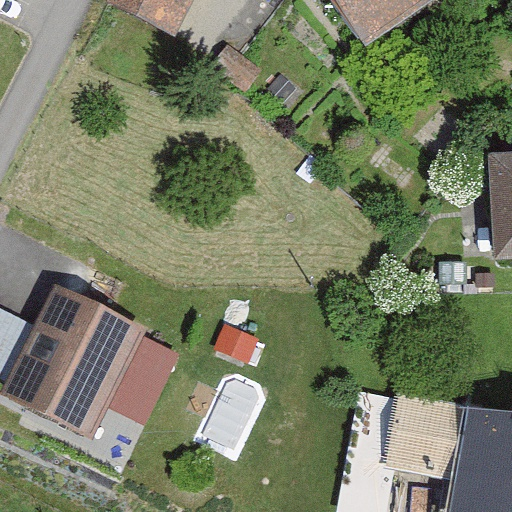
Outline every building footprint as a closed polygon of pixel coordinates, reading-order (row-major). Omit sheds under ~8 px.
[(188,0),(120,0),(174,28),(188,0)] [(437,0),(320,0),(361,55),(437,0)] [(511,259),(511,161),(490,162),(494,260),(511,259)] [(133,340),(51,301),(5,394),(87,434),(133,340)] [(0,302),(0,362),(22,312),(0,302)] [(511,511),(511,423),(462,416),(446,511),(511,511)]
